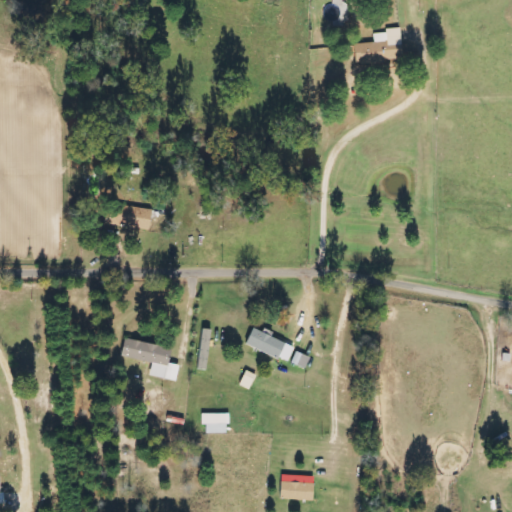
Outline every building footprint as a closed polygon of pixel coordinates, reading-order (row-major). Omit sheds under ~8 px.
[(353,44),(354,64),(401,62),(399,28),(384,29),(384,33),(373,34),(373,43),(353,44)] [(149,230),(150,209),(109,205),(107,226),(149,230)] [(293,348),(270,337),(272,333),(263,329),(261,332),(252,328),(244,345),(286,363),(293,348)] [(171,349),(123,339),(119,357),(150,363),(148,376),(175,382),(178,366),(167,364),(171,349)] [(200,415),(201,426),(205,426),(205,434),(225,434),(225,424),(228,424),(228,414),(200,415)] [(312,476),(279,476),(279,500),(312,501),(312,476)]
